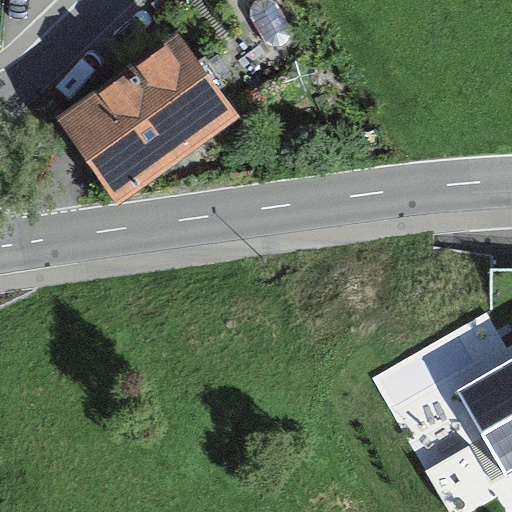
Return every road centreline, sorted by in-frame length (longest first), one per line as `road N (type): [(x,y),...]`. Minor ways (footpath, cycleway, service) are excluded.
road 1 (tertiary): [(511,182),(0,248)]
road 2 (unclassified): [(0,94),(100,0)]
